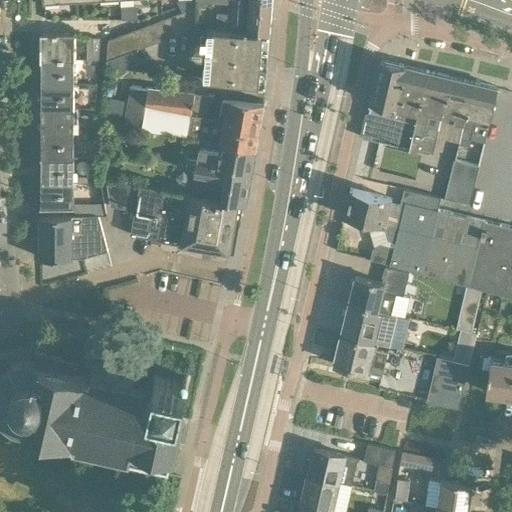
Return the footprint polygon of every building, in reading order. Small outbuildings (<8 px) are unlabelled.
[(228,31),(263,34),(270,35),(272,0),(230,0),(229,15),(219,14),(218,31),(228,31)] [(187,12),(185,33),(193,30),(194,9),(187,12)] [(179,14),(177,36),(185,33),(187,12),(179,14)] [(171,17),(169,39),(177,36),(179,14),(171,17)] [(163,20),(162,41),(169,39),(171,17),(163,20)] [(155,23),(154,44),(162,41),(163,20),(155,23)] [(147,26),(146,47),(154,44),(155,23),(147,26)] [(140,29),(138,50),(146,47),(147,26),(140,29)] [(132,32),(130,53),(138,50),(140,29),(132,32)] [(263,34),(228,31),(218,31),(213,30),(213,32),(208,32),(208,39),(202,39),(201,46),(198,46),(197,46),(196,47),(195,49),(195,51),(196,53),(196,55),(198,56),(205,57),(204,78),(259,84),(260,67),(263,34)] [(124,34),(122,56),(130,53),(132,32),(124,34)] [(41,61),(75,61),(75,34),(40,34),(40,61),(41,61)] [(116,37),(114,58),(122,56),(124,34),(116,37)] [(114,58),(116,37),(108,40),(107,61),(114,58)] [(87,39),(86,61),(98,61),(100,39),(87,39)] [(130,53),(122,56),(114,58),(107,61),(106,66),(135,70),(138,50),(130,53)] [(75,86),(75,61),(41,61),(41,86),(75,86)] [(381,61),(369,111),(415,122),(427,72),(381,61)] [(427,72),(415,122),(409,148),(433,154),(443,113),(451,77),(427,72)] [(465,124),(475,83),(451,77),(443,113),(458,116),(456,122),(465,124)] [(475,83),(465,124),(459,144),(470,147),(471,139),(485,143),(498,89),(475,83)] [(75,86),(41,86),(41,109),(75,110),(75,86)] [(198,160),(252,170),(264,103),(131,87),(126,126),(222,142),(221,151),(200,148),(198,160)] [(124,100),(110,98),(109,105),(107,124),(121,126),(124,100)] [(41,109),(41,134),(75,134),(75,125),(79,125),(79,110),(75,110),(41,109)] [(409,148),(415,122),(369,111),(362,138),(408,149),(409,148)] [(75,134),(41,134),(41,159),(75,159),(75,134)] [(75,183),(75,159),(41,159),(40,183),(75,183)] [(219,200),(238,203),(246,205),(252,170),(198,160),(195,176),(222,181),(219,200)] [(453,175),(476,181),(479,169),(456,163),(453,175)] [(476,181),(453,175),(450,187),(473,193),(476,181)] [(131,209),(135,184),(107,181),(111,206),(131,209)] [(75,183),(40,183),(40,206),(74,207),(75,183)] [(238,203),(219,200),(139,186),(130,235),(229,253),(238,203)] [(473,193),(450,187),(447,199),(470,205),(473,193)] [(380,225),(398,229),(429,237),(434,217),(430,216),(432,209),(426,208),(429,195),(401,188),(399,201),(350,189),(344,216),(367,222),(366,226),(379,229),(380,225)] [(429,237),(398,229),(394,248),(389,265),(511,294),(511,228),(439,211),(442,198),(429,195),(426,208),(432,209),(430,216),(434,217),(429,237)] [(75,216),(98,216),(106,216),(104,203),(76,203),(75,216)] [(72,258),(73,216),(40,216),(40,258),(72,258)] [(73,216),(72,258),(82,258),(108,251),(98,216),(75,216),(73,216)] [(373,248),(370,260),(389,265),(394,248),(380,244),(373,248)] [(348,304),(380,311),(392,313),(396,295),(404,297),(409,273),(386,267),(382,283),(355,277),(348,304)] [(380,311),(348,304),(341,335),(376,343),(380,328),(377,327),(381,311),(380,311)] [(474,329),(478,314),(465,310),(461,326),(474,329)] [(474,345),(477,334),(462,330),(459,341),(474,345)] [(376,343),(341,335),(334,364),(382,376),(388,350),(375,347),(376,343)] [(170,466),(175,442),(167,440),(171,421),(180,423),(190,379),(190,378),(190,377),(189,375),(188,374),(185,374),(182,376),(181,380),(154,374),(150,391),(69,372),(71,362),(37,354),(34,364),(30,364),(27,364),(24,364),(21,365),(19,365),(16,366),(14,367),(11,369),(8,371),(5,374),(1,379),(0,379),(0,417),(2,419),(5,423),(7,425),(11,428),(13,429),(17,431),(21,432),(170,466)] [(470,365),(436,357),(432,373),(466,381),(470,365)] [(511,360),(491,358),(486,391),(511,395),(511,360)] [(364,461),(394,468),(398,451),(368,444),(364,461)] [(308,476),(339,483),(352,486),(358,458),(314,448),(311,461),(307,460),(304,472),(308,473),(308,476)] [(404,454),(402,465),(421,470),(424,458),(404,454)] [(302,503),(333,510),(339,483),(308,476),(302,503)] [(437,506),(469,510),(472,485),(441,480),(437,506)] [(376,491),(388,494),(390,484),(376,481),(374,491),(376,491)] [(299,511),(332,511),(333,510),(302,503),(299,511)]
